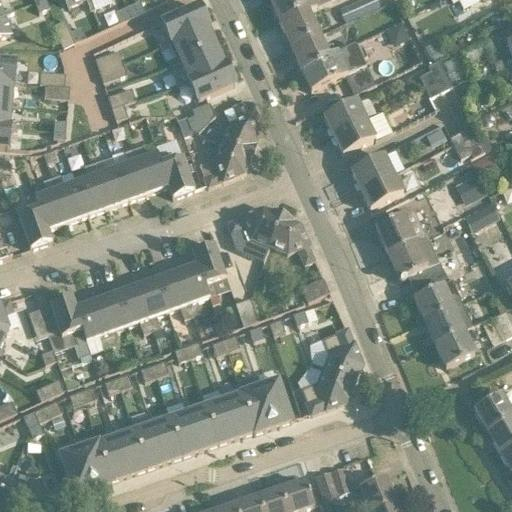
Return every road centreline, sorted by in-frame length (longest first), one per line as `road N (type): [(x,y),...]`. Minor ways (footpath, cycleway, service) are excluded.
road 1 (residential): [(301,183),(0,283)]
road 2 (residential): [(120,511),(397,416)]
road 3 (unclassified): [(397,416),(301,183)]
road 4 (unclassified): [(301,183),(222,0)]
road 5 (residential): [(397,416),(511,362)]
